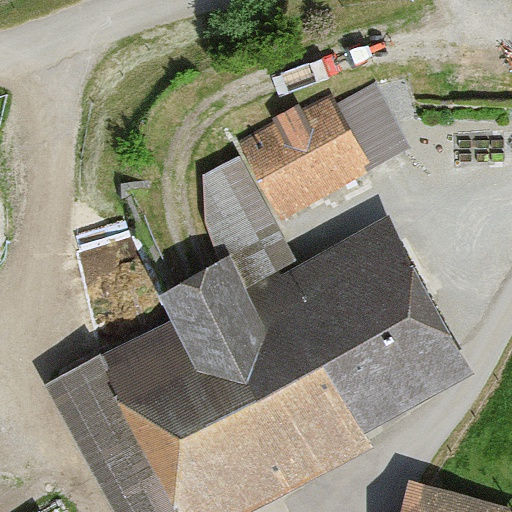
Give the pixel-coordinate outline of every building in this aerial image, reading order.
[(347,89),(377,151),(410,135),(380,73),(347,89)] [(334,101),(227,156),(262,224),(369,169),(334,101)] [(0,267),(8,254),(10,223),(0,194),(0,267)] [(241,304),(219,263),(138,306),(151,329),(45,385),(112,511),(220,511),(465,383),(383,229),(241,304)] [(498,511),(405,485),(397,511),(498,511)]
